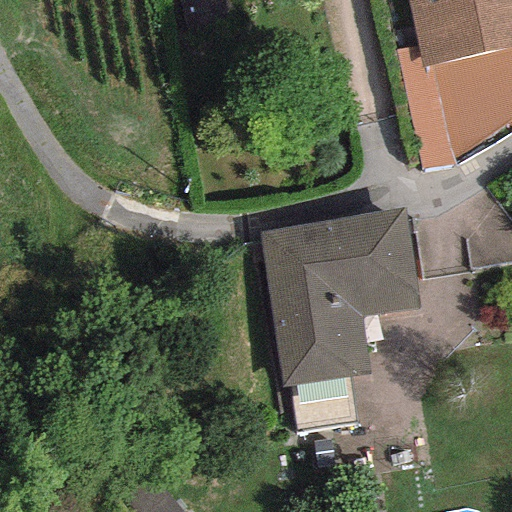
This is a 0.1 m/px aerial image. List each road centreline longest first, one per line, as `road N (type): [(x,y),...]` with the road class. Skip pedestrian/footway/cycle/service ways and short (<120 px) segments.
road 1 (track): [(231,222),(17,74),(0,47)]
road 2 (residential): [(511,154),(494,169),(231,222)]
